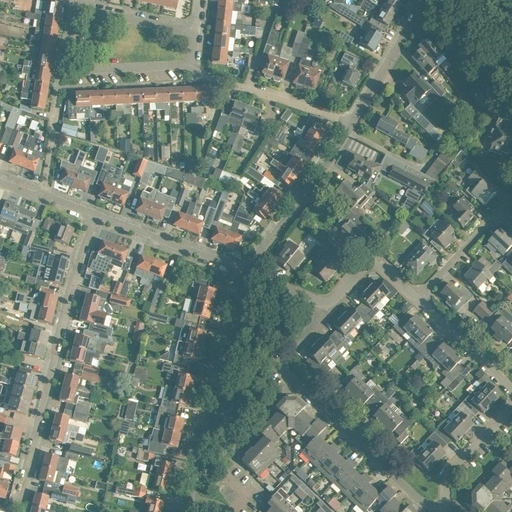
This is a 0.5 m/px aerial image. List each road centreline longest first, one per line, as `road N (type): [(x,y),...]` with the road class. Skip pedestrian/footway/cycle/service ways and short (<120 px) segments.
road 1 (residential): [(97,216),(81,248),(13,511)]
road 2 (residential): [(191,66),(76,70),(65,60),(79,10),(194,32)]
road 3 (residential): [(448,502),(422,500),(286,374),(287,355),(324,305)]
road 4 (residential): [(191,490),(247,273)]
road 5 (residential): [(247,273),(352,123)]
road 6 (residential): [(352,123),(191,66)]
road 7 (residential): [(247,273),(97,216)]
road 8 (residential): [(352,123),(424,0)]
road 9 (residential): [(511,389),(419,298)]
road 10 (unclassified): [(419,298),(503,212)]
road 11 (residential): [(419,298),(370,265),(324,305)]
